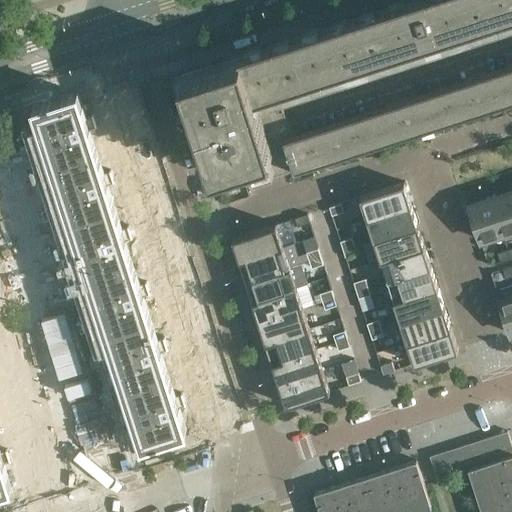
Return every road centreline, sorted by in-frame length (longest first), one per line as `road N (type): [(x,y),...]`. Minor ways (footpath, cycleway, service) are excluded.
road 1 (unclassified): [(110,37),(234,427),(225,474)]
road 2 (unclassified): [(271,459),(127,31)]
road 3 (unclassified): [(271,459),(503,384)]
road 4 (residential): [(424,155),(503,384)]
road 5 (unclassified): [(106,511),(225,474)]
